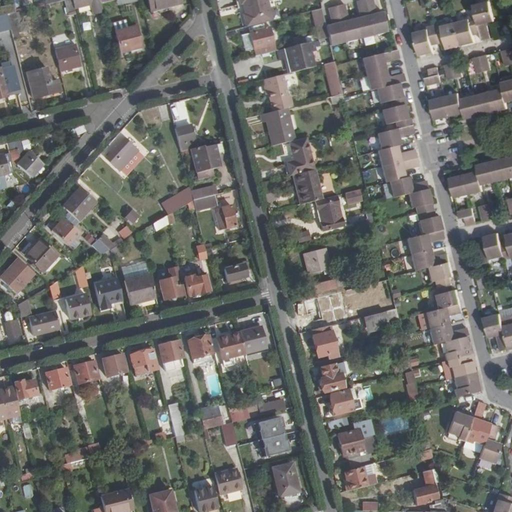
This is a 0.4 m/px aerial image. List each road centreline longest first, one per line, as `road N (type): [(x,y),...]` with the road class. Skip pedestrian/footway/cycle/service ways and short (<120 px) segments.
road 1 (residential): [(276,294),(0,364)]
road 2 (residential): [(331,511),(276,294)]
road 3 (residential): [(276,294),(221,77)]
road 4 (residential): [(0,245),(134,98)]
road 5 (residential): [(411,65),(454,236)]
road 6 (residential): [(0,131),(134,98)]
road 7 (residential): [(454,236),(485,366)]
